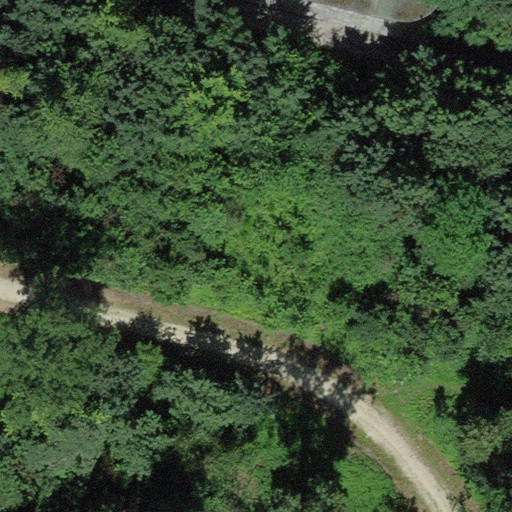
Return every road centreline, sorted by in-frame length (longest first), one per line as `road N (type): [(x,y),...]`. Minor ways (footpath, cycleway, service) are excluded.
road 1 (track): [(437,511),(385,429),(302,368),(0,300)]
road 2 (track): [(160,0),(511,71)]
